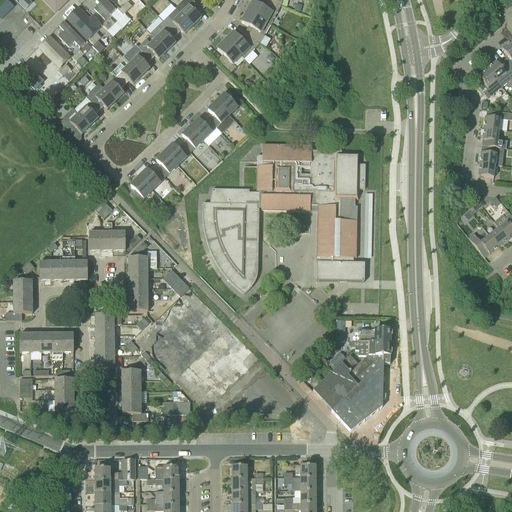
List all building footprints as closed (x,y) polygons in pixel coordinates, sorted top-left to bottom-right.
[(12,0),(25,11),(32,4),(27,0),(12,0)] [(67,2),(64,0),(41,0),(54,13),(67,2)] [(114,9),(105,0),(87,0),(84,3),(103,21),(114,9)] [(155,0),(150,6),(158,13),(169,1),(167,0),(155,0)] [(0,18),(1,20),(14,8),(7,1),(0,8),(0,18)] [(270,26),(281,7),(267,2),(263,9),(253,3),(247,13),(270,26)] [(132,7),(127,3),(120,10),(125,15),(132,7)] [(193,3),(181,15),(176,10),(192,28),(200,20),(197,16),(202,11),(198,7),(193,3)] [(198,7),(202,11),(206,7),(202,3),(198,7)] [(98,28),(78,8),(67,18),(86,39),(98,28)] [(192,28),(176,10),(163,23),(172,32),(176,36),(181,32),(184,36),(192,28)] [(121,23),(125,19),(117,11),(113,15),(121,23)] [(259,46),(270,26),(247,13),(241,24),(252,30),(248,37),(259,46)] [(115,25),(110,20),(103,27),(107,32),(115,25)] [(85,42),(64,22),(52,34),(73,54),(85,42)] [(171,41),(176,36),(172,32),(163,23),(158,28),(163,33),(155,41),(166,53),(175,45),(171,41)] [(93,46),(101,39),(96,34),(88,42),(93,46)] [(244,61),(259,46),(248,37),(242,43),(233,34),(225,42),(241,58),(244,61)] [(67,57),(49,37),(37,48),(56,68),(67,57)] [(155,41),(150,45),(146,41),(137,49),(146,57),(150,62),(155,57),(158,61),(166,53),(155,41)] [(233,65),(241,58),(225,42),(217,51),(226,59),(220,64),(231,74),(236,69),(233,65)] [(511,44),(510,43),(501,50),(508,59),(504,63),(511,73),(511,44)] [(133,53),(137,58),(129,66),(141,78),(149,70),(145,66),(150,62),(146,57),(137,49),(133,53)] [(84,56),(79,51),(71,59),(76,63),(84,56)] [(60,98),(70,88),(34,52),(13,73),(31,91),(50,109),(60,98)] [(270,63),(275,59),(270,55),(266,59),(270,63)] [(102,62),(106,66),(110,61),(106,57),(102,62)] [(83,69),(88,64),(82,58),(77,63),(83,69)] [(496,63),(487,70),(501,89),(511,80),(511,73),(504,63),(499,67),(496,63)] [(69,70),(65,65),(57,73),(62,77),(69,70)] [(116,78),(124,87),(129,82),(133,86),(141,78),(129,66),(116,78)] [(480,81),(475,85),(487,100),(501,89),(487,70),(477,78),(480,81)] [(124,87),(116,78),(104,90),(99,86),(115,103),(123,95),(120,91),(124,87)] [(86,99),(90,103),(99,112),(103,107),(107,111),(115,103),(99,86),(97,87),(88,95),(89,96),(86,99)] [(224,96),(215,104),(228,117),(242,104),(233,95),(228,100),(224,96)] [(85,99),(90,104),(77,116),(89,128),(97,120),(94,116),(99,112),(90,103),(86,99),(85,99)] [(215,104),(207,112),(211,116),(206,121),(215,130),(228,117),(215,104)] [(483,130),(498,132),(500,120),(511,121),(511,115),(494,113),(493,119),(484,118),(483,130)] [(64,129),(73,137),(77,132),(81,136),(89,128),(77,116),(64,129)] [(197,122),(189,130),(202,143),(215,130),(206,121),(201,126),(197,122)] [(189,130),(181,138),(185,142),(180,147),(189,156),(202,143),(189,130)] [(497,143),(498,132),(483,130),(482,142),(497,143)] [(358,200),(358,193),(356,193),(357,191),(365,191),(365,166),(357,165),(357,163),(359,163),(359,156),(341,155),(342,152),(322,152),(311,152),(311,147),(262,146),(262,157),(257,157),(256,192),(258,192),(258,194),(249,194),(249,191),(212,191),(211,194),(211,196),(210,199),(210,202),(210,205),(202,205),(202,216),(202,219),(202,222),(203,225),(203,228),(204,231),(204,235),(205,238),(206,241),(207,247),(208,250),(210,253),(211,255),(212,258),(214,261),(215,264),(217,267),(218,269),(220,272),(222,274),(224,277),(226,279),(228,282),(230,284),(232,286),(235,288),(237,291),(239,293),(244,296),(246,294),(249,292),(250,290),(251,289),(252,287),(253,287),(254,285),(254,284),(255,282),(256,281),(256,280),(257,278),(257,276),(257,275),(258,273),(258,271),(259,211),(257,211),(257,210),(261,210),(261,212),(310,213),(310,207),(318,207),(317,258),(320,258),(320,263),(317,263),(316,282),(364,283),(364,265),(353,264),(353,259),(356,259),(357,229),(357,208),(354,208),(355,200),(358,200)] [(171,148),(162,156),(175,169),(189,156),(180,147),(175,152),(171,148)] [(480,154),(479,166),(494,167),(495,156),(480,154)] [(162,156),(154,164),(158,168),(153,173),(162,182),(175,169),(162,156)] [(493,179),(494,167),(479,166),(478,177),(493,179)] [(144,174),(136,181),(149,195),(162,182),(153,173),(148,178),(144,174)] [(136,181),(128,189),(132,194),(127,199),(136,208),(149,195),(136,181)] [(108,207),(103,203),(95,212),(99,216),(108,207)] [(112,212),(108,207),(99,216),(103,221),(112,212)] [(511,219),(507,213),(493,224),(498,230),(507,242),(511,237),(511,219)] [(125,253),(125,233),(125,227),(112,228),(113,233),(113,253),(125,253)] [(112,233),(100,234),(101,253),(113,253),(113,233),(112,228),(112,233)] [(498,230),(489,237),(498,249),(507,242),(498,230)] [(101,253),(100,234),(88,234),(89,253),(101,253)] [(474,235),(468,240),(480,255),(485,251),(489,256),(498,249),(489,237),(480,243),(474,235)] [(127,245),(132,250),(141,241),(136,236),(127,245)] [(82,251),(82,257),(86,257),(86,242),(75,242),(75,247),(75,251),(82,251)] [(148,248),(143,243),(134,252),(139,256),(148,248)] [(54,245),(48,250),(51,254),(57,249),(54,245)] [(156,259),(147,259),(128,259),(128,270),(147,270),(156,270),(156,259)] [(75,282),(75,262),(63,263),(63,282),(75,282)] [(87,262),(75,262),(75,282),(87,282),(87,262)] [(26,276),(34,269),(29,263),(21,269),(26,276)] [(51,282),(51,263),(39,263),(39,282),(51,282)] [(63,282),(63,263),(51,263),(51,282),(63,282)] [(147,281),(147,270),(128,270),(128,281),(147,281)] [(166,285),(176,276),(171,272),(162,281),(166,285)] [(180,280),(176,276),(166,285),(171,289),(180,280)] [(180,280),(171,289),(175,294),(184,285),(180,280)] [(147,291),(147,281),(128,281),(128,291),(147,291)] [(12,282),(12,293),(32,293),(32,282),(12,282)] [(184,285),(175,294),(180,298),(189,289),(184,285)] [(147,291),(128,291),(128,302),(147,302),(147,291)] [(32,293),(12,293),(12,304),(32,304),(32,293)] [(128,302),(128,313),(147,313),(147,302),(128,302)] [(6,323),(15,323),(22,322),(22,315),(32,315),(32,304),(12,304),(12,315),(6,315),(6,323)] [(95,327),(120,327),(120,316),(114,316),(94,316),(95,327)] [(149,325),(143,320),(140,323),(145,329),(149,325)] [(142,332),(145,329),(140,323),(136,327),(142,332)] [(114,338),(114,327),(120,327),(95,327),(95,338),(114,338)] [(358,343),(390,344),(391,330),(374,330),(374,336),(360,336),(358,338),(358,343)] [(344,344),(345,334),(334,334),(334,344),(335,344),(342,344),(344,344)] [(19,355),(30,355),(30,335),(19,335),(19,355)] [(30,355),(41,355),(41,335),(30,335),(30,355)] [(41,355),(51,354),(51,335),(41,335),(41,355)] [(51,335),(51,354),(52,361),(62,361),(62,354),(62,335),(51,335)] [(73,354),(73,335),(62,335),(62,354),(73,354)] [(114,348),(114,338),(95,338),(95,348),(114,348)] [(134,346),(131,343),(125,348),(129,352),(134,346)] [(354,352),(354,353),(358,353),(358,358),(367,358),(358,366),(349,357),(341,365),(351,374),(348,376),(358,387),(381,365),(383,366),(390,366),(390,344),(358,343),(354,344),(354,348),(354,352)] [(133,355),(138,350),(134,346),(129,352),(133,355)] [(95,359),(114,359),(114,348),(95,348),(95,359)] [(150,358),(145,353),(141,357),(146,362),(150,358)] [(332,372),(344,360),(339,354),(329,364),(330,365),(327,367),(332,372)] [(114,370),(114,359),(95,359),(95,370),(114,370)] [(358,387),(348,376),(351,374),(341,365),(333,373),(313,392),(350,433),(381,409),(383,366),(381,365),(358,387)] [(121,384),(141,383),(141,372),(121,372),(121,384)] [(157,377),(162,383),(166,379),(161,374),(157,377)] [(171,384),(166,379),(162,383),(167,388),(171,384)] [(73,380),(54,380),(54,391),(73,391),(73,380)] [(121,394),(141,394),(141,383),(121,384),(121,394)] [(73,391),(54,391),(54,402),(73,402),(73,391)] [(173,393),(173,404),(171,404),(171,417),(177,416),(177,404),(183,404),(189,404),(189,403),(180,393),(173,393)] [(141,405),(141,394),(121,394),(121,405),(141,405)] [(74,413),(73,402),(54,402),(54,413),(74,413)] [(141,405),(121,405),(121,416),(132,416),(132,423),(148,423),(148,415),(141,415),(141,405)] [(134,461),(125,461),(121,461),(122,476),(118,476),(118,474),(109,474),(109,469),(95,469),(95,482),(126,482),(134,482),(134,461)] [(284,480),(315,480),(315,467),(300,467),(300,475),(284,475),(284,480)] [(138,481),(140,481),(147,481),(147,482),(155,482),(155,476),(147,476),(147,468),(138,469),(138,481)] [(163,482),(178,481),(178,468),(163,468),(163,482)] [(232,481),(246,481),(246,468),(231,468),(232,481)] [(284,480),(284,486),(292,486),(292,493),(294,493),(300,493),(315,493),(315,480),(284,480)] [(163,482),(163,494),(178,494),(178,481),(163,482)] [(232,481),(232,493),(255,493),(255,486),(263,486),(263,481),(255,481),(246,481),(232,481)] [(95,495),(119,495),(119,487),(126,488),(126,482),(95,482),(95,495)] [(232,493),(232,506),(263,506),(263,500),(255,500),(255,493),(232,493)] [(315,493),(300,493),(300,506),(315,505),(315,493)] [(147,507),(178,507),(178,494),(163,494),(155,494),(155,501),(147,501),(147,507)] [(95,508),(127,508),(127,507),(131,507),(131,500),(119,500),(120,495),(119,495),(95,495),(95,508)]
